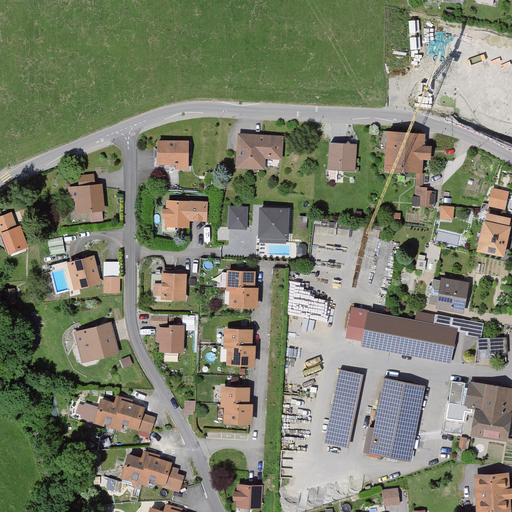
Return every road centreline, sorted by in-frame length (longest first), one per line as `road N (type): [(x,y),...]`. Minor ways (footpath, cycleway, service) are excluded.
road 1 (residential): [(218,511),(192,444),(137,348),(124,132)]
road 2 (residential): [(511,155),(451,129),(362,117),(195,110),(124,132)]
road 3 (residential): [(124,132),(0,185)]
